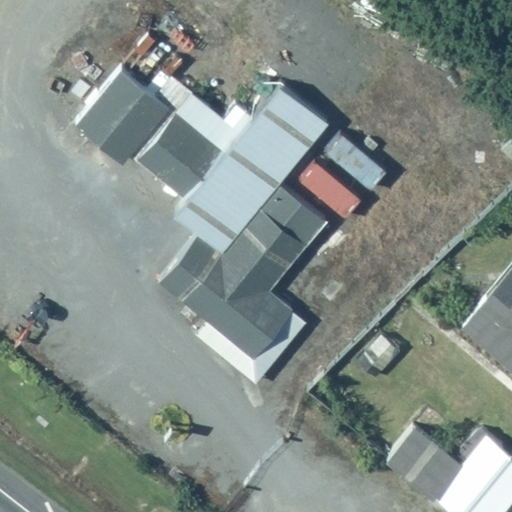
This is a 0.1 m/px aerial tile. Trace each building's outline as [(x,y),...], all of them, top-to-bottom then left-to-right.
[(94,113),(145,50),(95,9),(43,72),(94,113)] [(293,69),(246,30),(145,154),(192,192),(293,69)] [(94,113),(145,154),(196,91),(145,50),(94,113)] [(192,211),(165,189),(126,237),(222,314),(261,267),(233,244),(294,170),(252,136),(192,211)] [(493,282),(462,318),(511,360),(511,293),(510,297),(493,282)] [(335,356),(308,386),(340,413),(399,345),(378,327),(345,365),(335,356)] [(417,421),(389,455),(460,511),(511,511),(511,448),(478,420),(454,451),(417,421)]
